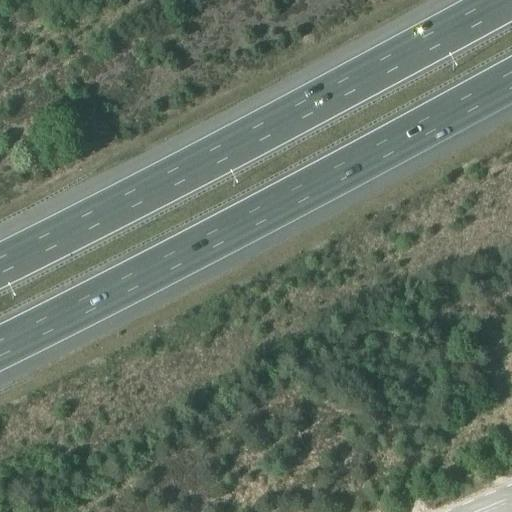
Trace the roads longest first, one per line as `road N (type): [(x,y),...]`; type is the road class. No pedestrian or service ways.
road 1 (motorway): [(0,350),(511,80)]
road 2 (motorway): [(507,0),(0,265)]
